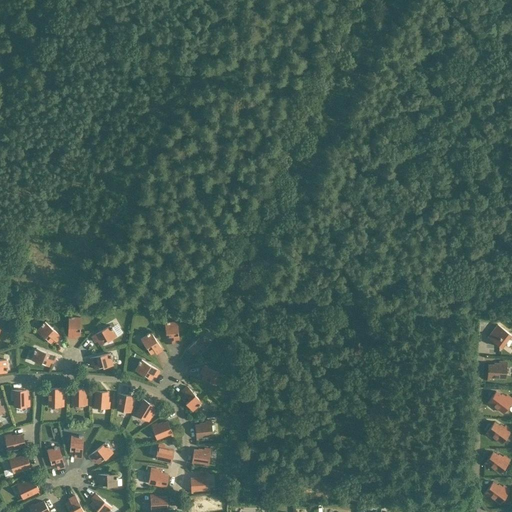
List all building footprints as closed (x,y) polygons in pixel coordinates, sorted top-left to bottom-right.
[(76,335),(81,335),(81,317),(74,317),(74,316),(71,316),(71,317),(69,317),(69,338),(75,338),(76,335)] [(56,341),(61,336),(46,321),(44,323),(44,322),(42,324),(43,325),(38,330),(51,343),(54,339),(56,341)] [(165,322),(168,343),(175,342),(174,340),(179,339),(177,321),(170,322),(170,321),(167,321),(167,322),(165,322)] [(511,339),(511,334),(498,324),(488,337),(501,347),(505,342),(508,345),(511,339)] [(99,340),(101,345),(117,336),(113,329),(114,329),(113,326),(112,327),(111,325),(93,336),(96,342),(99,340)] [(157,353),(163,350),(152,332),(150,333),(149,332),(147,333),(148,334),(141,338),(151,354),(155,351),(157,353)] [(194,337),(197,340),(188,350),(193,354),(195,352),(199,356),(211,342),(205,337),(206,337),(204,335),(204,336),(202,334),(201,335),(199,333),(194,337)] [(35,352),(32,359),(49,366),(51,361),(54,362),(56,356),(37,348),(36,350),(35,349),(34,352),(35,352)] [(94,364),(96,369),(113,364),(111,357),(113,357),(112,354),(111,355),(110,353),(90,358),(92,365),(94,364)] [(0,371),(7,371),(7,369),(8,369),(8,367),(7,367),(7,359),(0,359),(0,371)] [(136,370),(151,379),(154,375),(156,376),(160,371),(142,359),(141,361),(140,361),(139,363),(140,363),(136,370)] [(489,377),(499,377),(506,378),(507,362),(499,361),(499,365),(488,364),(487,379),(489,380),(489,377)] [(204,374),(202,379),(219,385),(222,378),(223,378),(224,375),(223,375),(223,373),(203,366),(201,373),(204,374)] [(202,402),(188,386),(183,391),(185,393),(181,396),(193,410),(199,405),(201,404),(200,403),(202,402)] [(61,388),(46,388),(46,389),(49,389),(49,406),(64,406),(64,399),(61,399),(61,388)] [(85,399),(85,388),(70,388),(70,389),(73,390),(73,404),(88,405),(88,399),(85,399)] [(27,390),(12,390),(12,391),(15,391),(15,406),(30,406),(30,400),(27,400),(27,390)] [(108,402),(108,391),(93,390),(93,392),(96,392),(95,407),(110,408),(111,402),(108,402)] [(490,402),(503,412),(511,400),(511,398),(507,395),(505,398),(496,391),(487,403),(488,404),(490,402)] [(132,395),(118,393),(117,394),(120,395),(118,409),(133,412),(134,406),(131,405),(132,395)] [(155,406),(142,398),(141,399),(144,401),(136,413),(149,421),(152,416),(150,414),(155,406)] [(206,424),(196,425),(197,440),(199,440),(198,437),(213,435),(211,420),(205,421),(206,424)] [(173,435),(168,421),(158,425),(157,422),(152,425),(157,438),(171,433),(172,436),(173,435)] [(488,432),(502,443),(511,430),(505,425),(503,428),(494,422),(485,434),(486,435),(488,432)] [(25,449),(27,448),(23,434),(12,437),(11,434),(5,435),(8,450),(25,446),(25,449)] [(70,454),(75,454),(75,457),(82,457),(84,436),(82,436),(82,435),(79,435),(79,436),(72,435),(70,454)] [(96,459),(99,463),(113,452),(109,446),(110,445),(108,443),(107,444),(106,442),(89,455),(94,461),(96,459)] [(170,464),(171,464),(174,450),(164,447),(165,445),(159,443),(156,458),(170,461),(170,464)] [(58,468),(65,466),(59,446),(57,447),(57,446),(55,446),(55,447),(48,449),(53,467),(58,466),(58,468)] [(195,449),(192,464),(194,464),(194,461),(209,463),(211,449),(205,448),(205,451),(195,449)] [(486,462),(501,473),(510,460),(504,455),(502,458),(493,451),(484,464),(485,465),(486,462)] [(31,470),(32,469),(27,455),(16,459),(15,456),(9,458),(14,472),(30,467),(31,470)] [(165,489),(166,489),(169,474),(158,472),(158,469),(152,468),(149,483),(165,486),(165,489)] [(99,481),(99,486),(117,485),(117,478),(118,478),(118,475),(117,475),(117,473),(96,474),(96,481),(99,481)] [(191,478),(192,493),(193,493),(193,490),(208,489),(207,474),(201,474),(201,477),(191,478)] [(41,493),(35,479),(24,484),(23,481),(17,484),(24,498),(38,491),(40,493),(41,493)] [(493,482),(484,494),(485,495),(486,492),(500,503),(510,490),(504,485),(501,488),(493,482)] [(96,493),(92,498),(94,500),(91,504),(99,511),(107,511),(109,510),(110,511),(112,509),(111,508),(112,507),(96,493)] [(167,511),(168,511),(167,496),(157,497),(157,494),(151,494),(152,509),(166,508),(167,511)] [(84,511),(76,495),(69,499),(71,501),(66,503),(71,511),(84,511)] [(50,511),(44,501),(34,506),(33,504),(27,507),(30,511),(48,511),(49,511),(50,511)]
